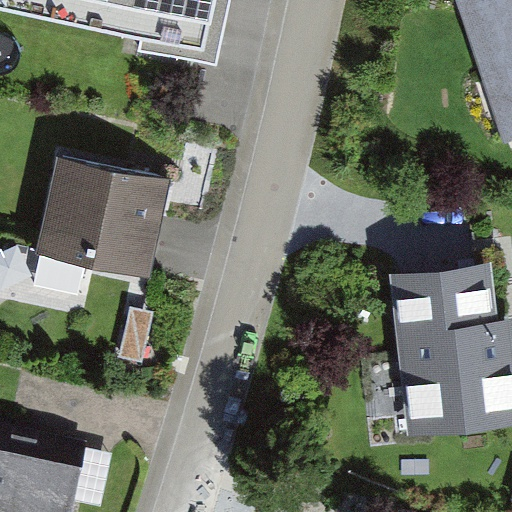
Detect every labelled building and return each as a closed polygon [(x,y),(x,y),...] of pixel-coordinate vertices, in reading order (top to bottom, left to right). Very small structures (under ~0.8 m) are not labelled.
[(213,0),(0,0),(0,2),(202,48),(213,0)] [(511,0),(460,0),(509,141),(511,140),(511,0)] [(175,177),(63,152),(40,251),(153,277),(175,177)] [(499,264),(403,274),(419,426),(511,416),(511,336),(506,336),(499,264)] [(68,511),(81,461),(0,441),(0,511),(68,511)] [(106,494),(117,448),(90,442),(80,488),(106,494)]
